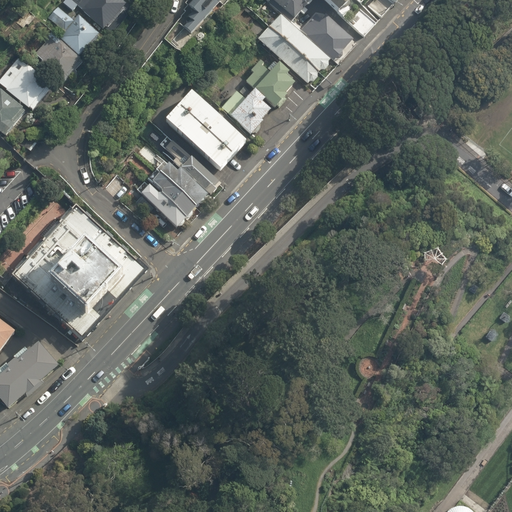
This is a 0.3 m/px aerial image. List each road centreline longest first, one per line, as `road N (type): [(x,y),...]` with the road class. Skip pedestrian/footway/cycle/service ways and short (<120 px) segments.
road 1 (secondary): [(441,0),(182,278)]
road 2 (residential): [(168,0),(82,124),(74,159),(87,191),(182,278)]
road 3 (secondary): [(97,369),(0,461)]
road 4 (secondary): [(182,278),(97,369)]
